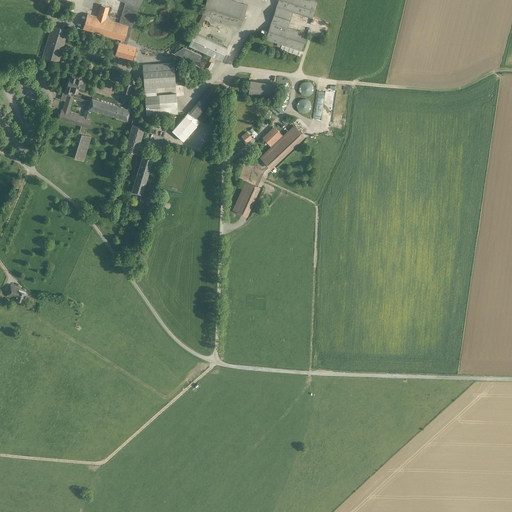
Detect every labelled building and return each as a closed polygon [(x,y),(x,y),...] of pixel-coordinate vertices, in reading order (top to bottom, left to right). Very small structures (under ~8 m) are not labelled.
[(120,0),(125,2),(119,22),(106,18),(109,7),(101,4),(98,16),(97,16),(92,30),(120,39),(115,54),(133,60),(137,47),(127,44),(138,8),(139,8),(142,0),(120,0)] [(248,5),(232,0),(206,0),(202,14),(203,14),(195,32),(194,32),(189,43),(222,59),(227,47),(198,34),(206,15),(241,26),(248,5)] [(318,3),(308,0),(278,0),(266,39),(282,44),(302,51),(307,34),(288,28),(293,12),(313,18),(318,3)] [(97,16),(88,13),(84,28),(92,30),(97,16)] [(68,30),(52,25),(43,58),(58,62),(68,30)] [(302,51),(282,44),(281,49),(300,56),(302,51)] [(202,55),(183,47),(176,52),(177,54),(190,60),(200,60),(202,55)] [(174,63),(143,65),(142,65),(143,71),(144,88),(155,87),(175,86),(176,86),(174,63)] [(70,76),(68,80),(67,84),(65,92),(65,94),(64,93),(64,95),(64,96),(63,99),(65,100),(63,109),(61,109),(59,117),(81,123),(76,140),(79,141),(74,157),(83,160),(91,136),(85,134),(88,126),(89,127),(91,120),(86,119),(87,116),(70,112),(74,98),(70,97),(72,89),(78,90),(78,88),(83,90),(86,80),(82,79),(82,77),(82,76),(80,75),(79,76),(72,74),(71,76),(70,76)] [(275,84),(250,80),(248,92),(273,96),(275,84)] [(127,81),(121,101),(126,103),(132,82),(127,81)] [(310,97),(315,85),(304,81),(300,92),(310,97)] [(155,87),(144,88),(145,96),(156,95),(155,87)] [(203,96),(189,112),(196,118),(217,94),(210,88),(203,96)] [(156,95),(145,96),(146,108),(177,106),(176,94),(156,95)] [(131,109),(92,97),(89,108),(128,119),(131,109)] [(311,100),(299,99),(298,112),(310,113),(311,100)] [(329,102),(324,102),(321,120),(330,121),(332,105),(328,104),(329,102)] [(177,106),(146,108),(147,116),(177,113),(177,106)] [(189,112),(172,131),(183,141),(200,122),(196,118),(189,112)] [(143,120),(133,117),(132,123),(132,124),(125,149),(137,152),(144,127),(141,126),(143,120)] [(272,147),(261,157),(270,167),(303,135),(294,126),(272,147)] [(274,127),(263,137),(270,145),(272,147),(283,137),(278,131),(274,127)] [(247,132),(242,136),(246,140),(250,136),(247,132)] [(154,156),(143,153),(141,160),(152,164),(154,156)] [(152,164),(141,160),(139,168),(150,171),(152,164)] [(150,171),(139,168),(137,175),(147,178),(150,171)] [(147,178),(137,175),(135,183),(145,186),(147,178)] [(258,187),(246,182),(234,209),(245,215),(258,187)] [(145,186),(135,183),(132,191),(142,195),(143,193),(145,186)] [(148,195),(143,193),(142,195),(139,205),(145,207),(148,195)] [(20,287),(11,285),(8,296),(16,299),(19,290),(20,287)] [(19,290),(16,299),(24,302),(26,292),(19,290)]
